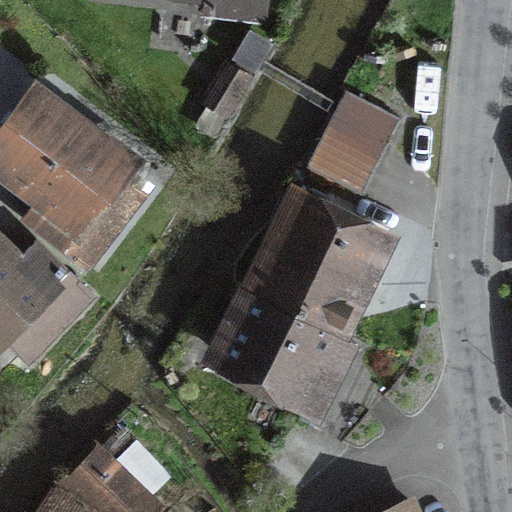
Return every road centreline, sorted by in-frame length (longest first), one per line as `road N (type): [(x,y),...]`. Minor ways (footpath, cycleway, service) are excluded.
road 1 (residential): [(470,377),(460,257),(477,0)]
road 2 (residential): [(470,377),(311,511)]
road 3 (residential): [(490,511),(470,377)]
